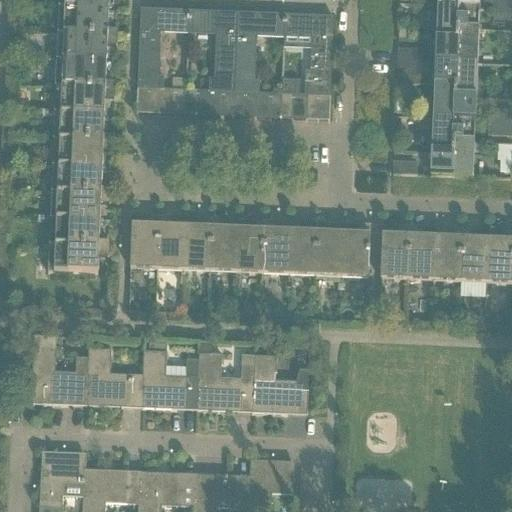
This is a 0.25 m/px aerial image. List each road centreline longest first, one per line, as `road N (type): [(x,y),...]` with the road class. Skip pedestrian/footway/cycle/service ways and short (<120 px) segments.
road 1 (residential): [(341,203),(141,195),(144,128),(343,136)]
road 2 (unclassified): [(13,511),(15,441),(306,452),(305,511)]
road 3 (residential): [(511,213),(341,203)]
road 4 (residential): [(343,136),(351,0)]
